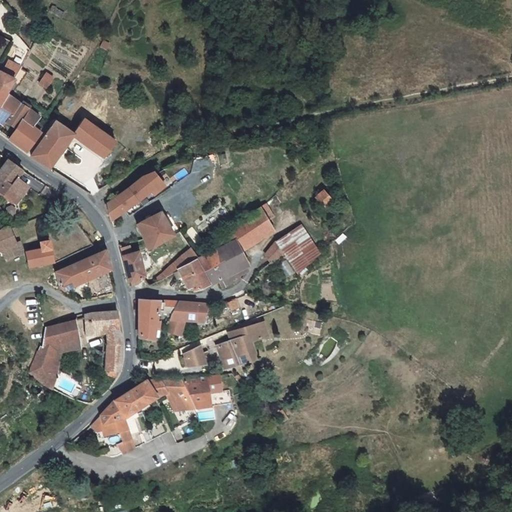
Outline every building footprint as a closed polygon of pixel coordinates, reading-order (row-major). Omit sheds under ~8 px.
[(9,60),(1,73),(14,80),(19,71),(20,71),(22,67),(9,60)] [(0,106),(7,94),(14,80),(1,73),(0,72),(0,106)] [(23,120),(34,127),(40,117),(7,94),(0,106),(0,107),(11,116),(7,122),(17,129),(23,120)] [(11,116),(0,107),(0,122),(5,126),(7,122),(11,116)] [(114,107),(98,129),(116,141),(129,150),(143,127),(114,107)] [(83,119),(73,134),(73,135),(105,157),(116,141),(98,129),(95,127),(83,119)] [(29,153),(42,133),(34,127),(23,120),(17,129),(10,140),(29,153)] [(32,157),(50,169),(56,161),(50,159),(70,131),(56,122),(32,156),(32,157)] [(19,168),(11,162),(0,176),(0,177),(1,179),(0,180),(0,193),(16,205),(27,190),(16,182),(19,179),(24,172),(19,168)] [(127,191),(116,199),(125,211),(148,193),(152,190),(155,194),(165,186),(155,172),(145,176),(143,177),(127,191)] [(27,190),(16,205),(19,207),(32,189),(19,179),(16,182),(27,190)] [(333,201),(324,190),(315,198),(325,209),(333,201)] [(116,199),(107,205),(112,221),(125,211),(116,199)] [(219,199),(194,220),(212,245),(238,224),(236,221),(241,217),(238,211),(232,215),(219,199)] [(238,224),(212,245),(215,249),(234,239),(240,250),(273,229),(260,207),(238,224)] [(175,235),(162,213),(161,211),(139,224),(145,238),(148,237),(154,247),(175,235)] [(6,260),(23,252),(18,241),(16,241),(10,228),(0,231),(0,251),(1,251),(6,260)] [(296,271),(307,263),(288,233),(277,239),(277,240),(284,253),(296,271)] [(234,239),(215,249),(229,275),(218,280),(222,288),(233,284),(241,278),(237,271),(248,265),(247,263),(251,261),(246,251),(242,253),(240,250),(234,239)] [(51,240),(40,242),(41,249),(26,251),(29,268),(55,263),(51,240)] [(271,263),(284,253),(277,240),(266,252),(271,263)] [(210,284),(218,280),(229,275),(215,249),(196,259),(210,284)] [(55,272),(60,287),(82,278),(84,281),(110,269),(105,250),(55,272)] [(139,250),(123,257),(130,284),(137,283),(138,282),(145,275),(139,250)] [(195,291),(210,284),(196,259),(178,270),(183,280),(187,278),(195,291)] [(238,308),(236,298),(228,301),(231,309),(238,308)] [(172,311),(179,299),(171,299),(169,300),(164,300),(159,301),(139,300),(139,336),(154,338),(158,314),(172,311)] [(197,300),(179,299),(172,311),(166,329),(182,334),(187,319),(204,320),(208,304),(202,302),(197,300)] [(117,313),(116,311),(106,311),(95,312),(92,313),(90,314),(85,315),(86,336),(93,333),(98,330),(102,327),(105,326),(107,327),(109,344),(108,344),(108,352),(111,352),(111,361),(110,361),(107,369),(119,371),(119,370),(120,369),(121,364),(122,360),(122,348),(122,341),(122,337),(120,333),(119,324),(117,313)] [(44,329),(42,346),(70,340),(80,338),(75,320),(44,329)] [(227,362),(228,368),(229,367),(256,357),(250,341),(268,336),(263,323),(233,331),(237,339),(232,340),(221,345),(227,362)] [(73,350),(70,340),(42,346),(40,346),(29,372),(38,380),(44,384),(46,385),(50,388),(56,377),(60,352),(73,350)] [(208,365),(201,345),(186,353),(191,369),(208,365)] [(118,374),(119,371),(107,369),(106,368),(105,373),(116,377),(118,374)] [(180,380),(180,381),(193,407),(195,411),(215,409),(214,404),(230,400),(227,387),(220,388),(216,372),(189,377),(186,378),(179,378),(180,380)] [(147,381),(113,401),(112,402),(100,415),(103,423),(100,424),(104,436),(118,431),(123,441),(117,445),(123,454),(145,444),(138,431),(130,435),(125,417),(142,408),(140,404),(154,396),(156,398),(166,394),(174,410),(193,407),(180,381),(147,381)] [(180,426),(174,414),(167,418),(173,430),(180,426)] [(169,431),(164,419),(148,427),(154,439),(169,431)]
